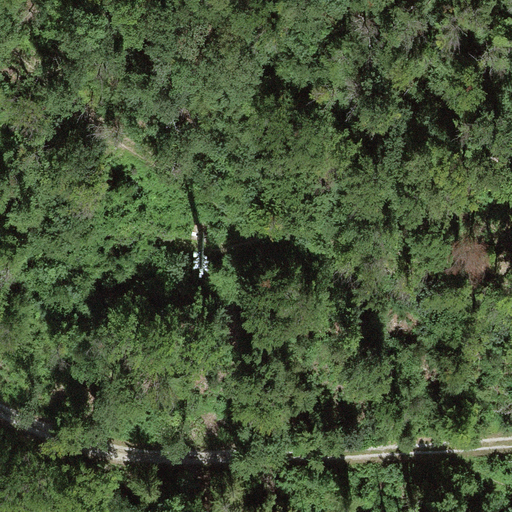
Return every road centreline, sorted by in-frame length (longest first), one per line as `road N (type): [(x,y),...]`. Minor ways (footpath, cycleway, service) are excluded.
road 1 (track): [(0,29),(142,171),(231,217),(343,254),(511,260)]
road 2 (track): [(0,402),(77,445),(168,458),(463,454),(511,446)]
